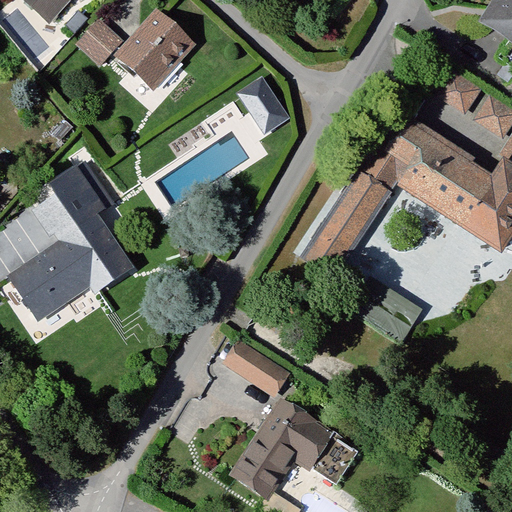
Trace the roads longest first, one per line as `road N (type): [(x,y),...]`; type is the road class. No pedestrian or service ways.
road 1 (residential): [(339,100),(86,511)]
road 2 (residential): [(216,0),(339,100)]
